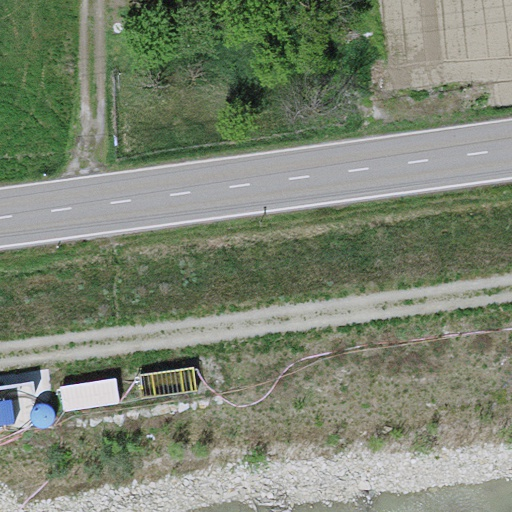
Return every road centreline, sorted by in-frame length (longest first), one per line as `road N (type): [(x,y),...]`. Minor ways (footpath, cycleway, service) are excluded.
road 1 (tertiary): [(0,220),(511,148)]
road 2 (track): [(0,354),(511,284)]
road 3 (track): [(55,213),(81,157),(90,0)]
